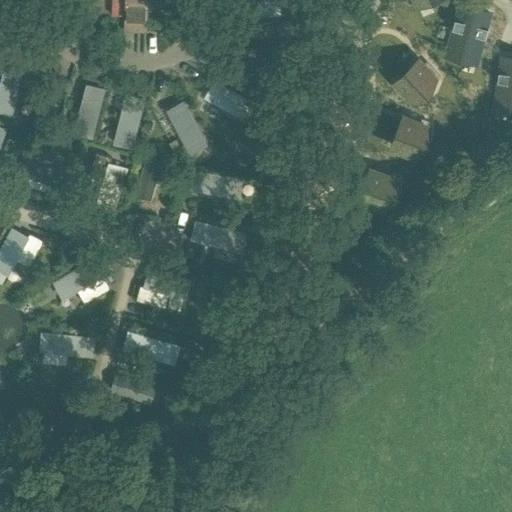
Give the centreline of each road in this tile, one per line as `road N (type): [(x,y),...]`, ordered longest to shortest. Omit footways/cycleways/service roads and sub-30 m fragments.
road 1 (track): [(238,386),(511,181)]
road 2 (track): [(100,511),(117,489),(216,410)]
